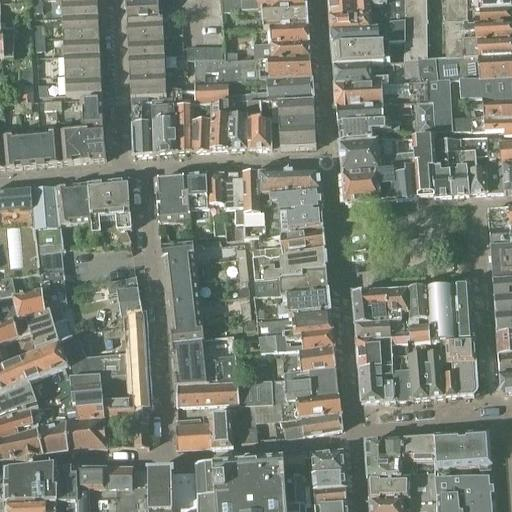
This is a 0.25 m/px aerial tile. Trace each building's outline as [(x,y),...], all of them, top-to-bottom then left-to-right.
[(305,0),(222,0),(222,16),(261,15),(264,14),(264,13),(306,11),(305,0)] [(349,0),(328,0),(330,19),(371,18),(371,9),(376,9),(376,12),(379,12),(379,17),(380,17),(380,18),(388,17),(394,17),(394,11),(396,5),(384,2),(354,3),(349,0)] [(388,17),(388,28),(404,27),(403,0),(349,0),(354,3),(384,2),(396,5),(394,11),(394,17),(388,17)] [(403,0),(404,27),(404,46),(405,45),(404,64),(417,64),(427,63),(426,28),(427,28),(427,25),(426,25),(425,0),(444,0),(445,25),(444,25),(444,28),(445,28),(446,54),(465,54),(465,44),(464,28),(464,13),(463,0),(403,0)] [(511,0),(463,0),(464,13),(511,10),(511,0)] [(98,1),(62,3),(63,22),(99,20),(98,1)] [(127,12),(127,15),(128,22),(160,21),(159,11),(159,6),(159,3),(127,4),(127,12)] [(43,16),(42,4),(34,4),(34,17),(43,16)] [(511,25),(511,10),(464,13),(464,28),(511,25)] [(308,30),(306,11),(264,13),(264,14),(261,15),(263,33),(270,32),(308,30)] [(371,18),(330,19),(331,33),(377,32),(387,31),(388,28),(388,17),(380,18),(371,18)] [(99,20),(63,22),(64,41),(100,39),(99,20)] [(163,21),(160,21),(128,22),(129,42),(164,40),(163,21)] [(0,31),(0,23),(0,40),(14,41),(17,41),(17,31),(0,31)] [(511,41),(511,25),(464,28),(465,44),(511,41)] [(377,32),(331,33),(332,48),(389,46),(404,46),(404,27),(388,28),(387,31),(390,31),(390,38),(382,38),(381,40),(381,42),(377,42),(377,32)] [(44,29),(35,30),(36,42),(45,42),(44,29)] [(309,47),(308,30),(270,32),(271,47),(271,48),(309,47)] [(100,39),(64,41),(64,60),(101,59),(100,39)] [(0,61),(14,61),(14,41),(0,40),(0,61)] [(164,40),(129,42),(129,62),(165,60),(164,40)] [(511,41),(465,44),(465,54),(446,54),(446,63),(464,62),(511,59),(511,41)] [(45,55),(45,42),(36,42),(37,55),(45,55)] [(389,46),(332,48),(334,69),(372,67),(390,65),(389,46)] [(309,47),(271,48),(253,48),(253,59),(242,59),(243,63),(310,62),(309,47)] [(226,64),(225,56),(225,50),(223,50),(187,51),(188,63),(196,63),(196,65),(226,64)] [(237,55),(225,56),(226,64),(237,64),(237,55)] [(101,59),(64,60),(65,80),(102,78),(101,59)] [(511,59),(464,62),(446,63),(427,63),(417,64),(418,87),(427,86),(428,95),(428,107),(434,107),(435,136),(453,135),(452,122),(450,85),(459,85),(511,82),(511,59)] [(166,79),(165,60),(129,62),(130,81),(166,79)] [(237,64),(226,64),(196,65),(198,86),(207,85),(207,75),(218,75),(218,85),(229,85),(229,86),(266,84),(312,82),(310,62),(243,63),(237,64)] [(373,81),(372,67),(334,69),(335,91),(388,88),(388,80),(373,81)] [(33,81),(32,73),(20,74),(21,82),(33,81)] [(102,97),(102,78),(65,80),(66,99),(102,97)] [(167,99),(166,79),(130,81),(131,101),(167,99)] [(34,89),(33,81),(21,82),(21,90),(34,89)] [(228,104),(245,104),(261,104),(268,105),(275,104),(314,102),(312,82),(266,84),(267,94),(228,99),(228,104)] [(511,82),(459,85),(460,105),(468,105),(511,103),(511,82)] [(228,104),(228,99),(229,86),(229,85),(218,85),(207,85),(198,86),(198,93),(199,93),(200,108),(210,107),(228,107),(228,104)] [(427,86),(418,87),(388,88),(335,91),(337,112),(411,108),(415,108),(414,100),(410,100),(410,96),(428,95),(427,86)] [(193,157),(194,124),(195,109),(200,108),(199,93),(198,93),(172,95),(173,103),(175,158),(193,157)] [(34,105),(33,95),(20,95),(20,105),(22,105),(31,105),(34,105)] [(428,107),(428,95),(410,96),(410,100),(414,100),(415,108),(417,136),(435,136),(434,107),(428,107)] [(317,152),(314,102),(275,104),(277,154),(317,152)] [(61,112),(61,103),(52,104),(53,113),(61,112)] [(84,134),(103,132),(103,103),(82,104),(84,134)] [(175,158),(173,103),(157,104),(158,112),(150,113),(150,117),(150,119),(145,120),(145,128),(150,127),(152,160),(175,158)] [(511,121),(511,103),(468,105),(468,121),(468,124),(471,124),(511,121)] [(53,113),(52,104),(44,104),(44,113),(53,113)] [(158,112),(157,104),(141,106),(141,108),(131,108),(131,119),(150,117),(150,113),(158,112)] [(247,155),(245,104),(228,104),(228,107),(230,156),(247,155)] [(261,104),(245,104),(247,155),(272,154),(271,124),(261,124),(261,104)] [(23,114),(22,105),(20,105),(14,106),(14,115),(23,114)] [(31,114),(31,105),(22,105),(23,114),(31,114)] [(230,156),(228,107),(210,107),(211,123),(210,157),(230,156)] [(399,126),(398,118),(411,117),(411,108),(337,112),(338,129),(339,129),(399,126)] [(150,117),(131,119),(133,161),(152,160),(150,127),(145,128),(145,120),(150,119),(150,117)] [(468,121),(452,122),(453,135),(471,135),(471,124),(468,124),(468,121)] [(511,138),(511,121),(471,124),(471,135),(484,135),(484,136),(503,135),(503,139),(511,138)] [(211,123),(194,124),(193,157),(210,157),(211,123)] [(399,126),(339,129),(341,145),(340,145),(383,141),(383,134),(399,133),(399,126)] [(84,134),(82,134),(62,136),(65,168),(73,167),(72,163),(80,162),(81,167),(85,166),(106,164),(103,132),(84,134)] [(62,136),(41,138),(44,170),(65,168),(62,136)] [(41,138),(20,140),(23,172),(44,170),(41,138)] [(437,171),(435,144),(435,139),(412,141),(413,156),(413,158),(414,173),(417,173),(431,172),(437,171)] [(20,140),(0,141),(0,149),(2,174),(23,172),(20,140)] [(391,141),(383,141),(340,145),(344,178),(382,176),(380,161),(413,158),(413,156),(393,157),(391,141)] [(488,171),(504,170),(511,169),(511,145),(501,146),(501,141),(487,142),(488,171)] [(489,174),(488,171),(487,142),(462,143),(463,169),(467,169),(470,199),(486,198),(484,175),(489,174)] [(462,143),(435,144),(437,171),(441,171),(457,170),(463,169),(462,143)] [(404,174),(414,173),(413,158),(380,161),(382,176),(344,178),(346,205),(350,207),(362,207),(362,206),(401,204),(400,179),(404,178),(404,174)] [(463,169),(457,170),(457,173),(450,174),(453,200),(470,199),(467,169),(463,169)] [(504,170),(488,171),(489,174),(484,175),(486,198),(505,197),(504,183),(504,170)] [(441,171),(437,171),(431,172),(435,201),(453,201),(453,200),(450,174),(441,175),(441,171)] [(435,201),(431,172),(417,173),(420,202),(435,201)] [(417,173),(414,173),(404,174),(404,178),(400,179),(401,204),(420,202),(417,173)] [(320,177),(260,179),(261,199),(286,198),(286,202),(291,202),(291,198),(320,197),(320,196),(319,180),(320,180),(320,177)] [(241,179),(222,180),(224,215),(234,214),(234,228),(244,228),(241,179)] [(262,222),(261,199),(260,179),(241,179),(244,228),(245,241),(270,239),(269,223),(269,221),(262,222)] [(207,180),(186,182),(188,216),(190,216),(196,216),(196,225),(210,223),(207,180)] [(222,180),(207,180),(210,223),(213,223),(225,223),(224,215),(222,180)] [(188,216),(186,182),(154,184),(158,229),(191,227),(190,216),(188,216)] [(128,186),(124,187),(106,189),(109,222),(115,221),(116,234),(127,233),(132,233),(128,186)] [(109,222),(106,189),(88,190),(91,226),(92,237),(100,236),(99,223),(109,222)] [(76,228),(91,226),(88,190),(72,191),(76,228)] [(72,191),(57,193),(61,229),(76,228),(72,191)] [(61,229),(57,193),(31,195),(35,234),(61,232),(61,229)] [(0,289),(39,279),(35,234),(31,195),(0,197),(0,289)] [(322,196),(320,196),(320,197),(291,198),(291,202),(286,202),(286,198),(261,199),(262,222),(269,221),(269,223),(288,222),(288,220),(323,217),(322,196)] [(510,230),(509,212),(492,213),(488,218),(489,232),(510,230)] [(324,235),(323,217),(288,220),(288,222),(269,223),(270,239),(279,238),(324,235)] [(226,239),(225,223),(213,223),(214,240),(226,239)] [(510,230),(489,232),(490,250),(511,249),(510,230)] [(61,232),(35,234),(39,279),(41,298),(42,317),(50,314),(67,306),(61,254),(64,254),(61,232)] [(324,235),(279,238),(280,252),(259,253),(259,261),(325,256),(324,235)] [(396,252),(395,239),(387,240),(388,253),(392,253),(396,252)] [(163,270),(194,267),(192,248),(161,251),(163,270)] [(511,248),(511,249),(490,250),(491,267),(503,266),(504,284),(511,283),(511,248)] [(246,262),(245,252),(236,253),(237,263),(246,262)] [(325,256),(259,261),(252,262),(255,284),(304,281),(304,276),(326,274),(325,256)] [(247,273),(246,262),(237,263),(238,274),(247,273)] [(503,266),(491,267),(492,285),(504,284),(503,266)] [(194,267),(163,270),(165,290),(196,287),(194,267)] [(248,284),(247,273),(238,274),(239,284),(248,284)] [(304,281),(255,284),(253,285),(255,301),(260,301),(281,299),(329,296),(326,274),(304,276),(304,281)] [(0,307),(41,298),(39,279),(0,289),(0,307)] [(143,317),(135,280),(122,282),(122,283),(108,286),(109,296),(117,295),(121,322),(127,321),(143,319),(143,317)] [(511,283),(504,284),(492,285),(493,302),(511,300),(511,283)] [(199,306),(196,287),(165,290),(167,309),(199,306)] [(471,289),(451,290),(455,346),(474,344),(471,289)] [(455,346),(451,290),(426,292),(429,324),(430,347),(426,348),(426,351),(426,354),(441,353),(440,347),(455,346)] [(429,324),(426,292),(386,295),(389,328),(402,327),(401,318),(408,318),(408,326),(429,324)] [(389,328),(386,295),(353,298),(356,330),(389,328)] [(331,317),(329,296),(281,299),(282,311),(274,312),(275,321),(283,321),(331,317)] [(0,332),(42,317),(41,298),(0,307),(0,332)] [(511,300),(493,302),(495,319),(511,318),(511,300)] [(199,306),(167,309),(169,329),(201,325),(199,306)] [(250,314),(249,306),(240,307),(241,315),(250,314)] [(264,313),(255,314),(256,323),(265,322),(264,313)] [(0,332),(0,351),(6,350),(31,341),(33,353),(59,344),(50,314),(42,317),(0,332)] [(251,323),(250,314),(241,315),(242,324),(251,323)] [(332,334),(331,320),(331,317),(283,321),(283,324),(255,326),(258,344),(280,341),(280,339),(285,338),(284,331),(290,331),(290,338),(332,334)] [(511,318),(495,319),(496,337),(511,335),(511,318)] [(143,319),(127,321),(129,340),(135,340),(136,356),(130,356),(131,377),(133,403),(133,411),(149,410),(143,319)] [(430,347),(429,324),(408,326),(402,327),(389,328),(356,330),(357,345),(409,342),(410,352),(426,351),(426,348),(430,347)] [(202,344),(201,325),(169,329),(171,348),(203,345),(202,344)] [(334,353),(332,334),(290,338),(285,338),(280,339),(280,341),(258,344),(259,360),(296,357),(334,353)] [(511,335),(496,337),(498,357),(511,356),(511,335)] [(72,379),(101,378),(131,377),(130,356),(87,360),(80,342),(61,350),(59,344),(33,353),(31,341),(6,350),(11,363),(0,367),(0,401),(70,369),(71,372),(72,379)] [(203,345),(171,348),(176,388),(176,393),(189,392),(205,390),(237,388),(237,387),(233,341),(202,344),(203,345)] [(409,342),(357,345),(360,375),(378,374),(377,362),(374,362),(373,357),(392,356),(392,360),(410,359),(410,352),(409,342)] [(474,344),(455,346),(440,347),(441,353),(441,359),(441,360),(475,357),(474,344)] [(0,367),(11,363),(6,350),(0,351),(0,367)] [(336,374),(334,353),(296,357),(298,378),(336,374)] [(393,388),(392,360),(392,356),(373,357),(374,362),(377,362),(378,374),(360,375),(361,407),(382,406),(381,389),(393,388)] [(511,356),(498,357),(499,378),(511,377),(511,356)] [(445,401),(443,374),(442,370),(441,360),(441,359),(432,359),(431,357),(420,358),(421,361),(410,361),(412,385),(413,405),(431,403),(445,401)] [(476,368),(475,357),(441,360),(442,370),(476,368)] [(410,361),(410,359),(392,360),(393,388),(395,405),(413,405),(410,361)] [(476,368),(442,370),(443,374),(457,373),(459,400),(473,399),(474,400),(478,396),(477,395),(476,368)] [(70,369),(0,401),(0,424),(19,416),(53,413),(54,431),(76,429),(75,409),(71,409),(70,379),(72,379),(71,372),(70,369)] [(445,401),(459,400),(457,373),(443,374),(445,401)] [(339,401),(336,374),(298,378),(283,380),(284,385),(237,387),(237,388),(238,408),(239,411),(244,411),(255,410),(272,410),(280,408),(339,401)] [(133,403),(131,377),(101,378),(102,404),(133,403)] [(511,377),(499,378),(500,395),(504,398),(511,397),(511,377)] [(133,411),(133,403),(102,404),(101,378),(72,379),(70,379),(71,409),(75,409),(76,429),(105,427),(104,424),(134,422),(134,429),(149,429),(149,410),(133,411)] [(237,388),(205,390),(206,410),(238,408),(237,388)] [(395,405),(393,388),(381,389),(382,406),(395,405)] [(205,390),(189,392),(190,411),(206,410),(205,390)] [(189,392),(176,393),(176,412),(190,411),(189,392)] [(295,421),(340,415),(339,401),(280,408),(272,410),(255,410),(256,428),(273,425),(282,424),(283,426),(295,424),(295,421)] [(256,428),(255,410),(244,411),(245,431),(238,432),(239,446),(257,444),(256,428)] [(208,414),(210,427),(211,452),(233,451),(230,412),(208,414)] [(0,445),(54,431),(53,413),(19,416),(0,424),(0,445)] [(340,415),(295,424),(283,426),(285,442),(342,434),(340,415)] [(285,442),(283,426),(282,424),(273,425),(275,443),(285,442)] [(76,429),(54,431),(0,445),(0,464),(1,466),(106,452),(105,427),(76,429)] [(201,427),(188,428),(189,454),(211,452),(210,427),(201,427)] [(189,454),(188,428),(176,429),(178,455),(189,454)] [(149,429),(134,429),(135,452),(149,453),(149,429)] [(477,472),(491,471),(490,439),(462,441),(465,485),(469,484),(468,472),(477,472)] [(435,443),(436,457),(437,474),(438,486),(445,486),(445,473),(461,472),(461,485),(465,485),(462,441),(435,443)] [(436,457),(435,443),(399,445),(401,471),(415,470),(414,458),(436,457)] [(401,480),(401,471),(399,445),(377,447),(366,448),(368,482),(401,480)] [(314,480),(345,478),(343,457),(312,461),(314,480)] [(415,470),(401,471),(401,480),(368,482),(370,505),(409,503),(438,501),(438,486),(437,474),(436,457),(414,458),(415,470)] [(307,482),(305,461),(284,463),(213,469),(196,471),(196,478),(196,511),(316,511),(316,510),(315,503),(314,504),(308,505),(306,483),(307,482)] [(6,476),(6,509),(59,508),(58,473),(58,471),(6,476)] [(491,471),(477,472),(477,484),(492,483),(491,471)] [(77,473),(58,473),(59,508),(73,507),(73,511),(70,511),(69,511),(77,511),(77,494),(77,473)] [(107,474),(77,473),(77,494),(90,494),(107,493),(107,474)] [(172,511),(173,478),(172,473),(152,474),(143,474),(143,511),(172,511)] [(143,511),(143,474),(140,475),(132,475),(132,474),(107,474),(107,493),(90,494),(90,511),(143,511)] [(196,511),(196,478),(173,478),(172,511),(196,511)] [(345,478),(314,480),(312,481),(313,495),(346,492),(345,478)] [(477,484),(469,484),(465,485),(461,485),(445,486),(438,486),(438,501),(438,511),(495,511),(492,483),(477,484)] [(347,508),(346,492),(313,495),(314,504),(315,503),(316,510),(347,508)] [(77,511),(90,511),(90,494),(77,494),(77,511)] [(438,511),(438,501),(409,503),(409,511),(438,511)] [(409,511),(409,503),(370,505),(370,511),(409,511)]
